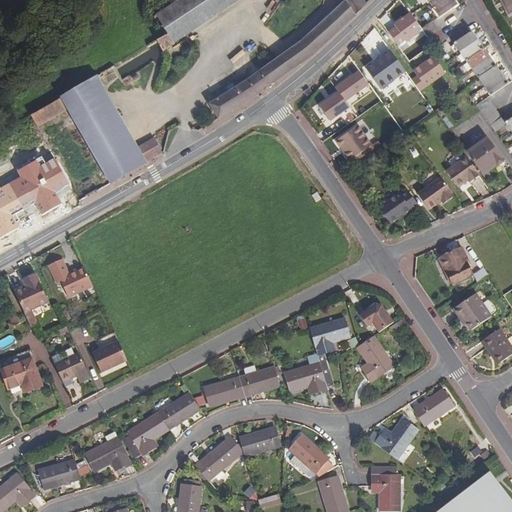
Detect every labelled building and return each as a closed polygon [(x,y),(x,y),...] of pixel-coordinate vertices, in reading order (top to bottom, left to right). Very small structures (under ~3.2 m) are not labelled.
[(177,0),(176,1),(156,15),(167,34),(172,42),(236,0),(177,0)] [(208,103),(218,119),(271,85),(311,57),(355,16),(366,3),(363,0),(340,0),(342,2),(302,41),(267,66),(208,103)] [(452,0),(441,0),(431,7),(438,17),(456,5),(452,0)] [(511,12),(511,0),(501,0),(509,14),(511,12)] [(397,1),(384,11),(402,35),(415,25),(397,1)] [(324,8),(309,22),(314,27),(329,13),(324,8)] [(433,21),(421,29),(432,45),(440,56),(451,48),(450,47),(433,21)] [(368,33),(349,56),(354,65),(370,78),(377,88),(375,89),(382,99),(392,93),(389,96),(398,90),(390,84),(393,80),(404,73),(379,36),(373,30),(368,33)] [(454,44),(460,53),(477,41),(471,32),(454,44)] [(172,42),(167,34),(156,41),(163,52),(174,46),(172,42)] [(477,41),(460,53),(466,62),(484,50),(477,41)] [(412,46),(400,55),(407,64),(419,55),(412,46)] [(484,50),(466,62),(472,70),(490,58),(484,50)] [(424,88),(445,73),(431,54),(410,70),(424,88)] [(490,58),(472,70),(478,79),(496,67),(490,58)] [(496,67),(478,79),(484,88),(502,75),(496,67)] [(502,75),(484,88),(490,96),(508,84),(502,75)] [(68,110),(110,184),(145,163),(137,149),(96,77),(61,98),(68,110)] [(324,84),(307,100),(329,123),(346,106),(324,84)] [(61,98),(32,116),(38,127),(68,110),(61,98)] [(494,132),(506,124),(487,98),(476,106),(494,132)] [(358,125),(335,139),(336,141),(349,161),(353,159),(357,165),(375,154),(370,147),(373,145),(358,125)] [(137,149),(145,163),(164,153),(155,139),(137,149)] [(476,147),(466,153),(475,166),(479,172),(481,175),(496,164),(498,167),(502,163),(501,161),(502,160),(487,139),(476,147)] [(476,174),(478,174),(473,167),(466,157),(446,172),(458,188),(468,181),(469,183),(478,177),(476,174)] [(483,177),(498,167),(496,164),(481,175),(483,177)] [(451,193),(441,178),(418,194),(428,209),(441,200),(443,204),(453,197),(450,193),(451,193)] [(404,216),(418,206),(406,190),(399,195),(399,193),(378,208),(390,223),(397,218),(403,214),(404,216)] [(312,195),(317,203),(322,200),(317,192),(312,195)] [(459,249),(437,260),(441,268),(443,267),(452,284),(472,275),(459,249)] [(67,297),(91,286),(82,266),(73,270),(74,271),(68,274),(67,271),(61,258),(47,265),(55,283),(59,281),(67,297)] [(476,281),(487,274),(482,267),(471,274),(476,281)] [(14,294),(24,314),(48,303),(36,278),(24,284),(26,288),(14,294)] [(475,294),(454,309),(460,317),(462,316),(471,330),(490,317),(475,294)] [(377,300),(358,313),(372,335),(392,323),(377,300)] [(8,326),(10,330),(20,325),(15,314),(11,317),(13,320),(12,324),(8,326)] [(309,329),(317,356),(333,351),(331,343),(350,338),(344,318),(309,329)] [(511,348),(499,329),(481,341),(497,364),(511,353),(511,348)] [(394,368),(374,338),(358,348),(369,365),(361,370),(370,384),(394,368)] [(100,373),(108,369),(107,368),(111,366),(112,367),(127,360),(117,342),(98,350),(91,353),(100,373)] [(77,353),(53,364),(62,383),(78,376),(81,383),(89,379),(77,353)] [(31,359),(2,371),(9,390),(21,385),(24,393),(42,386),(31,359)] [(327,391),(319,363),(284,374),(290,392),(309,387),(312,395),(327,391)] [(280,387),(274,367),(238,378),(245,397),(280,387)] [(245,397),(238,378),(204,388),(210,408),(245,397)] [(412,410),(424,426),(454,405),(443,390),(412,410)] [(158,413),(168,430),(199,411),(189,394),(158,413)] [(168,430),(158,413),(127,432),(129,436),(123,440),(134,458),(141,455),(142,457),(157,448),(152,440),(168,430)] [(369,439),(396,460),(418,430),(402,418),(391,434),(384,429),(380,436),(375,432),(369,439)] [(274,428),(238,439),(245,457),(280,447),(274,428)] [(300,435),(287,451),(294,456),(310,470),(316,474),(329,459),(300,435)] [(130,463),(117,438),(85,454),(94,472),(112,463),(115,470),(130,463)] [(223,442),(195,466),(207,481),(210,479),(236,457),(223,442)] [(289,462),(306,476),(310,470),(294,456),(289,462)] [(44,490),(79,479),(73,460),(38,471),(44,490)] [(511,511),(511,501),(490,472),(437,511),(511,511)] [(17,474),(0,488),(0,511),(1,511),(17,500),(22,506),(35,496),(17,474)] [(398,511),(399,475),(371,475),(371,492),(380,492),(380,511),(398,511)] [(318,483),(327,511),(348,511),(337,477),(318,483)] [(181,486),(178,511),(197,511),(200,488),(181,486)] [(278,495),(257,497),(258,507),(279,504),(278,495)]
